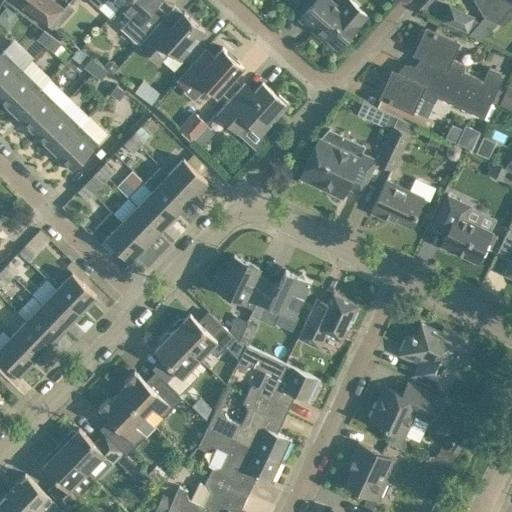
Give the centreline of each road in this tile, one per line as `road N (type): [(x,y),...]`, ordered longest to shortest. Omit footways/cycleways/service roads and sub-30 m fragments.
road 1 (residential): [(399,273),(249,198),(141,309)]
road 2 (residential): [(288,511),(399,273)]
road 3 (residential): [(408,0),(328,84),(227,0)]
road 4 (residential): [(141,309),(0,163)]
road 5 (residential): [(141,309),(0,454)]
road 6 (residential): [(511,325),(399,273)]
